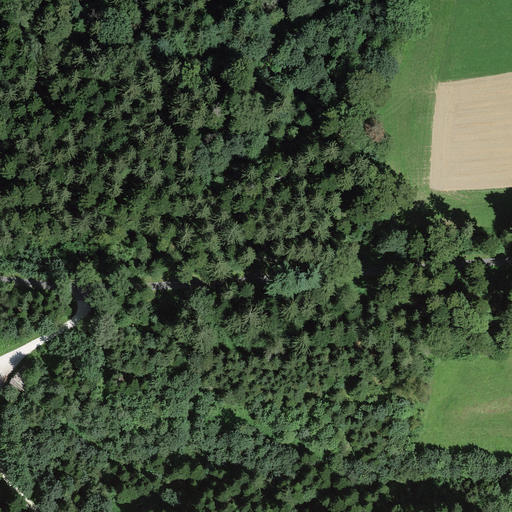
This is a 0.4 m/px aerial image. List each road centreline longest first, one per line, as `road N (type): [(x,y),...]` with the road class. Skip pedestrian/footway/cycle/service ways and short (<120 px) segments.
road 1 (unclassified): [(116,287),(362,273),(511,254)]
road 2 (track): [(0,364),(116,287)]
